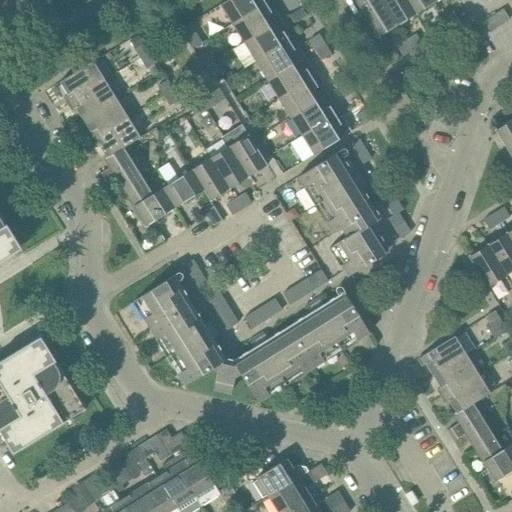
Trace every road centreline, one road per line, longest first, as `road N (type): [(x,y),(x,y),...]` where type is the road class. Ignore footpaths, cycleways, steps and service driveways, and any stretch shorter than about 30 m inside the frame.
road 1 (residential): [(359,454),(485,84),(511,56)]
road 2 (unclassified): [(94,293),(169,249),(198,251),(256,219),(285,265)]
road 3 (residential): [(94,293),(89,219),(0,84)]
road 4 (residential): [(359,454),(162,410)]
road 5 (residential): [(18,502),(162,410)]
road 6 (residential): [(162,410),(146,403),(92,325),(94,293)]
